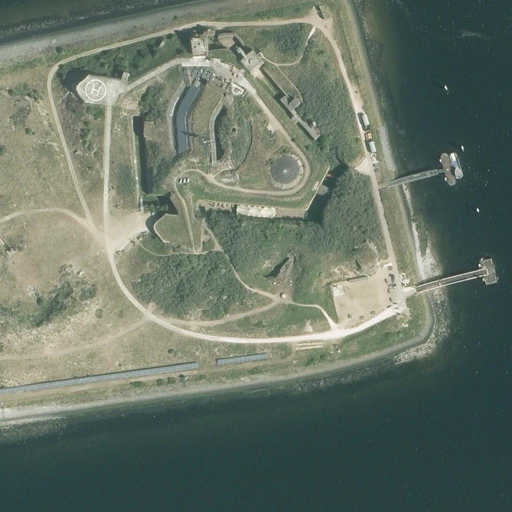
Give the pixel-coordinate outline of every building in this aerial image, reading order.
[(206,39),(191,39),(191,40),(191,49),(192,51),(206,51),(206,39)] [(206,201),(302,209),(304,209),(307,207),(315,193),(329,201),(335,191),(320,183),(328,168),(328,167),(328,165),(327,163),(306,139),(250,76),(239,62),(228,50),(210,50),(206,51),(192,51),(139,76),(141,117),(149,197),(176,199),(177,195),(196,197),(196,200),(206,201)] [(253,50),(246,55),(239,62),(250,76),(264,64),(253,50)] [(122,108),(125,89),(127,75),(124,74),(122,77),(121,82),(119,82),(119,80),(100,77),(100,75),(99,75),(96,74),(96,75),(95,77),(85,76),(72,83),(71,93),(84,103),(85,102),(122,108)] [(286,98),(282,102),(317,141),(321,138),(286,98)] [(293,110),(300,104),(295,99),(288,105),(293,110)] [(117,189),(118,188),(100,159),(100,156),(99,156),(97,156),(96,156),(96,157),(82,153),(82,154),(82,156),(82,157),(97,161),(114,190),(115,190),(117,189)] [(157,232),(169,245),(205,247),(204,253),(208,254),(211,220),(201,220),(196,200),(196,197),(177,195),(176,199),(176,217),(171,216),(158,227),(157,232)] [(0,240),(14,257),(0,239),(0,240)] [(378,259),(366,240),(349,251),(355,261),(361,269),(365,270),(364,271),(361,272),(361,273),(363,274),(364,273),(371,275),(377,271),(379,267),(379,266),(378,263),(376,263),(378,259)] [(19,255),(18,254),(14,257),(15,259),(13,264),(8,267),(33,302),(36,301),(41,301),(41,300),(39,297),(43,295),(45,297),(46,297),(46,294),(53,289),(29,253),(24,256),(19,255)] [(258,280),(269,284),(264,288),(284,306),(292,306),(306,292),(291,278),(293,272),(292,271),(296,266),(295,264),(282,278),(277,282),(270,282),(260,278),(258,280)] [(41,300),(41,301),(48,310),(55,302),(55,301),(48,309),(41,300)] [(293,356),(224,366),(225,369),(293,359),(293,356)] [(197,364),(0,390),(0,394),(197,368),(197,364)]
